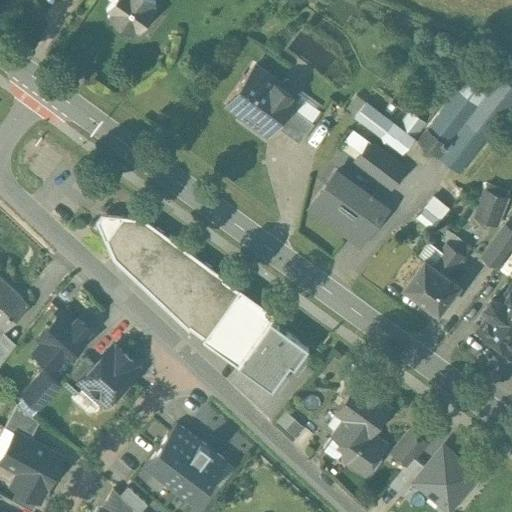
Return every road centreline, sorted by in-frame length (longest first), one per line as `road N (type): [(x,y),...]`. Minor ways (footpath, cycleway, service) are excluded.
road 1 (secondary): [(511,424),(45,85)]
road 2 (residential): [(0,190),(182,364)]
road 3 (residential): [(182,364),(344,511)]
road 4 (residential): [(182,364),(88,465),(64,511)]
